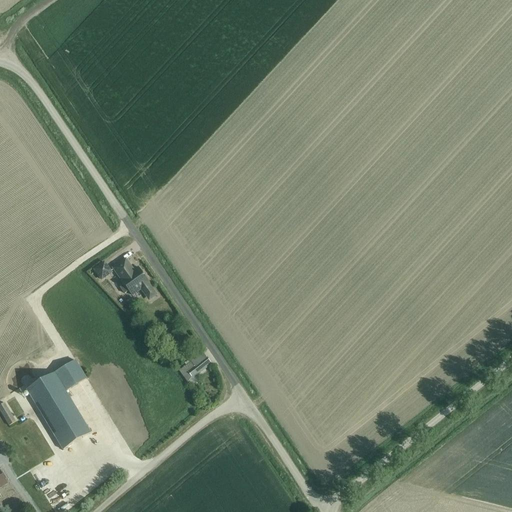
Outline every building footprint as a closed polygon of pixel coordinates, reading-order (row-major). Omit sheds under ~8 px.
[(148,284),(149,283),(139,268),(134,272),(126,260),(114,269),(122,280),(121,281),(124,285),(120,288),(125,294),(128,291),(132,296),(141,289),(146,296),(153,290),(148,284)] [(112,273),(104,263),(94,270),(102,280),(112,273)] [(179,371),(188,383),(212,364),(201,351),(189,360),(191,362),(179,371)] [(66,392),(86,380),(75,361),(26,390),(63,451),(91,434),(66,392)] [(0,411),(10,426),(17,421),(5,402),(0,405),(0,411)] [(40,486),(53,482),(47,465),(34,469),(40,486)] [(91,498),(99,491),(90,480),(84,484),(87,488),(85,490),(91,498)]
